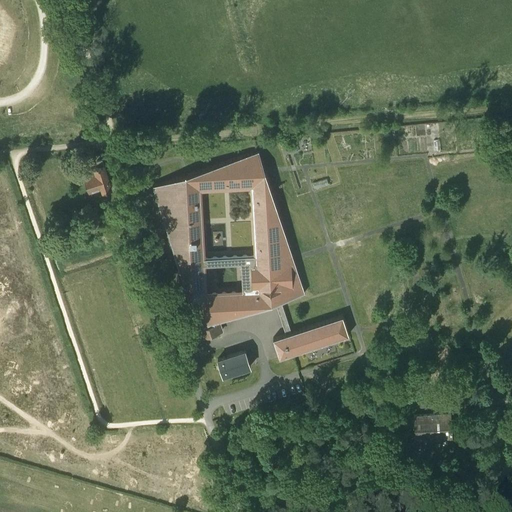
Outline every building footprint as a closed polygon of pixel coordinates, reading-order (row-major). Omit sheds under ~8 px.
[(71,69),(64,72),(69,85),(75,82),(71,69)] [(256,151),(184,175),(152,185),(168,234),(167,234),(200,337),(222,329),(219,320),(275,301),(286,333),(273,337),(279,357),(349,334),(348,332),(348,331),(347,329),(342,315),(291,331),(281,300),(305,292),(295,261),(294,259),(293,256),(266,173),(265,171),(265,169),(258,150),(256,151)] [(96,171),(85,175),(89,190),(102,186),(103,190),(111,187),(104,165),(95,168),(96,171)] [(327,178),(312,182),(314,188),(328,184),(327,178)] [(245,349),(227,355),(218,358),(223,375),(250,366),(245,349)] [(434,439),(452,438),(450,412),(432,413),(414,415),(414,422),(415,440),(434,439)]
